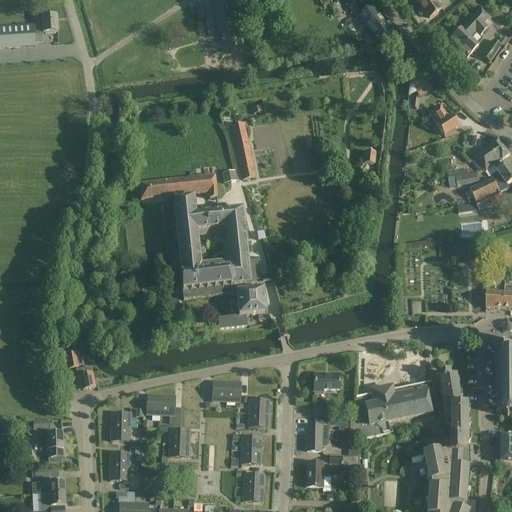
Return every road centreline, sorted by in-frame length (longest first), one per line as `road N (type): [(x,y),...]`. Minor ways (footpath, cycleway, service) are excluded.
road 1 (unclassified): [(84,408),(63,392),(53,333),(91,141),(88,87),(66,0)]
road 2 (unclassified): [(286,357),(482,329)]
road 3 (tertiary): [(511,134),(462,95),(379,0)]
road 4 (residential): [(280,511),(286,357)]
road 5 (residential): [(485,471),(482,329)]
road 6 (residential): [(204,371),(200,487),(215,490)]
road 7 (unclassified): [(84,408),(105,393),(204,371)]
